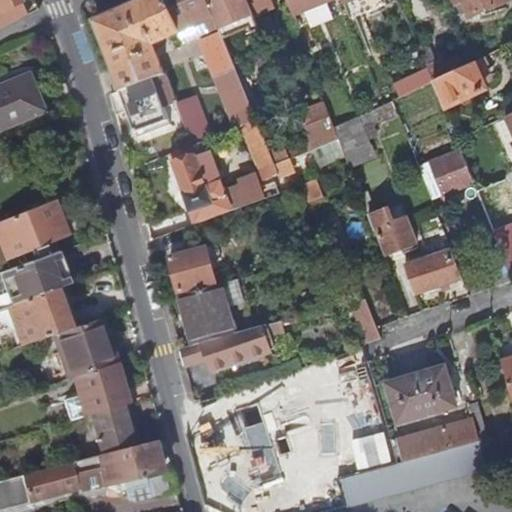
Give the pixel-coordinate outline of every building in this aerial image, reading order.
[(0,0),(0,29),(8,25),(28,15),(20,0),(0,0)] [(121,90),(165,72),(157,52),(151,50),(149,48),(152,43),(156,43),(174,34),(207,20),(211,29),(212,31),(220,28),(217,21),(214,16),(207,0),(141,0),(97,20),(116,70),(121,90)] [(221,30),(253,17),(246,0),(207,0),(214,16),(217,21),(220,28),(221,30)] [(246,0),(253,17),(274,8),(270,0),(246,0)] [(300,13),(331,0),(287,0),(293,15),(300,13)] [(469,16),(506,0),(455,0),(457,3),(463,0),(469,16)] [(409,24),(427,16),(422,5),(404,13),(409,24)] [(298,26),(305,24),(300,13),(293,15),(298,26)] [(207,20),(174,34),(178,43),(211,29),(207,20)] [(242,126),(257,120),(236,68),(222,34),(202,42),(237,128),(241,127),(242,126)] [(425,61),(437,55),(429,37),(417,43),(425,61)] [(434,81),(466,66),(460,51),(427,66),(428,67),(434,81)] [(445,108),(486,88),(484,82),(491,79),(485,64),(478,67),(475,62),(466,66),(434,81),(445,108)] [(406,94),(434,81),(428,67),(393,84),(399,97),(406,94)] [(165,72),(121,90),(128,110),(139,137),(172,124),(165,107),(177,102),(165,72)] [(0,130),(43,113),(28,75),(0,87),(0,130)] [(128,110),(121,90),(112,93),(119,113),(128,110)] [(398,111),(410,105),(406,94),(399,97),(393,100),(398,111)] [(195,95),(177,102),(194,145),(211,138),(195,95)] [(309,135),(334,126),(324,102),(300,112),(309,135)] [(344,152),(368,141),(358,117),(335,128),(339,139),(344,152)] [(263,179),(293,168),(289,159),(276,164),(271,151),(257,120),(242,126),(241,127),(260,173),(261,173),(263,179)] [(320,164),(345,155),(344,152),(339,139),(314,149),(320,164)] [(289,159),(297,155),(292,143),(271,151),(276,164),(289,159)] [(197,224),(277,195),(273,182),(260,187),(255,175),(241,181),(242,184),(226,190),(213,155),(208,152),(197,156),(193,145),(189,146),(172,153),(197,224)] [(444,195),(474,183),(461,149),(430,161),(444,195)] [(504,204),(511,201),(511,177),(505,180),(490,186),(493,191),(498,189),(504,204)] [(311,203),(326,198),(318,180),(303,185),(311,203)] [(369,217),(376,214),(367,192),(360,194),(369,217)] [(23,250),(65,234),(53,202),(0,222),(0,274),(1,274),(28,263),(23,250)] [(387,255),(416,243),(407,218),(393,223),(388,209),(376,214),(369,217),(374,230),(376,229),(387,255)] [(498,244),(511,238),(506,225),(493,231),(498,244)] [(317,258),(347,250),(342,240),(314,247),(317,258)] [(221,259),(217,245),(172,258),(181,291),(217,281),(212,261),(221,259)] [(416,296),(463,278),(452,250),(405,269),(409,279),(410,279),(416,296)] [(12,304),(56,288),(70,283),(59,252),(28,263),(1,274),(12,304)] [(196,345),(236,335),(223,285),(182,296),(196,345)] [(54,335),(70,329),(56,288),(12,304),(0,308),(0,328),(15,324),(23,346),(54,335)] [(367,343),(382,338),(366,299),(351,303),(367,343)] [(73,378),(112,365),(96,320),(70,329),(54,335),(69,379),(73,378)] [(213,374),(273,358),(268,339),(278,336),(275,324),(236,335),(196,345),(182,349),(187,368),(210,362),(213,374)] [(511,393),(511,358),(503,361),(511,393)] [(112,365),(73,378),(78,396),(64,400),(70,421),(84,417),(90,415),(121,406),(128,404),(116,364),(112,365)] [(457,405),(445,367),(388,383),(399,421),(457,405)] [(102,454),(133,446),(121,406),(90,415),(102,454)] [(399,465),(482,442),(475,419),(392,442),(399,465)] [(81,491),(160,470),(153,441),(133,446),(102,454),(0,480),(0,508),(74,489),(81,491)] [(350,509),(490,469),(482,442),(399,465),(343,480),(350,509)]
